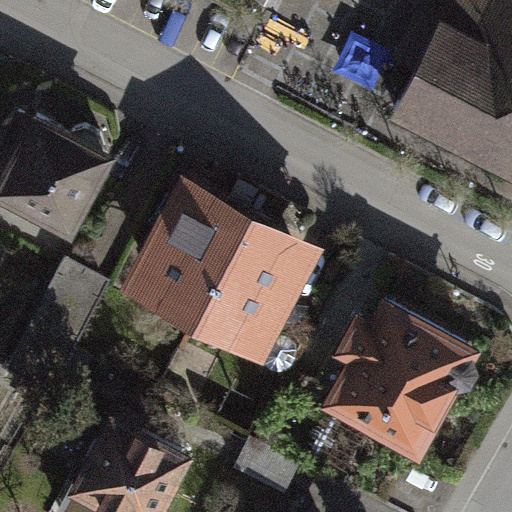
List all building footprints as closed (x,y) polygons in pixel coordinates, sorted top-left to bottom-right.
[(511,0),(418,0),(393,52),(411,61),(389,105),(511,164),(511,0)] [(20,83),(0,123),(0,164),(78,203),(115,129),(20,83)] [(194,148),(135,262),(268,331),(328,217),(288,196),(231,167),(194,148)] [(72,240),(19,349),(54,365),(106,257),(72,240)] [(392,280),(329,378),(416,434),(479,335),(392,280)] [(165,511),(196,448),(108,406),(57,511),(165,511)]
